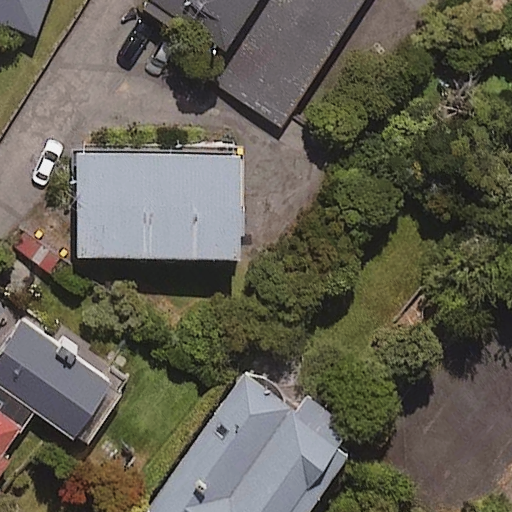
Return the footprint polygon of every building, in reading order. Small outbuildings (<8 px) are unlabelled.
[(0,0),(0,26),(46,44),(61,0),(0,0)] [(369,0),(156,0),(154,4),(246,66),(230,89),(285,126),(369,0)] [(251,157),(85,156),(85,262),(251,262),(251,157)] [(0,372),(0,489),(18,463),(10,458),(39,416),(92,453),(128,400),(28,332),(0,372)] [(324,511),(360,462),(348,453),(361,435),(309,398),(300,410),(248,374),(150,511),(324,511)]
